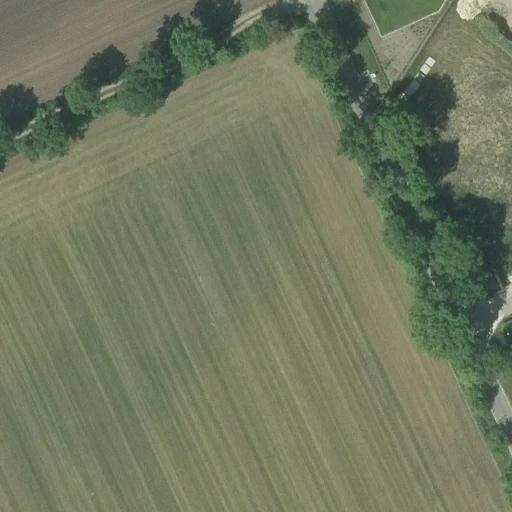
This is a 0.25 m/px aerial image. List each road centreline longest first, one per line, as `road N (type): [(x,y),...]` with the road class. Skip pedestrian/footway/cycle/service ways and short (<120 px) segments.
road 1 (unclassified): [(511,438),(309,0)]
road 2 (track): [(300,0),(0,136)]
